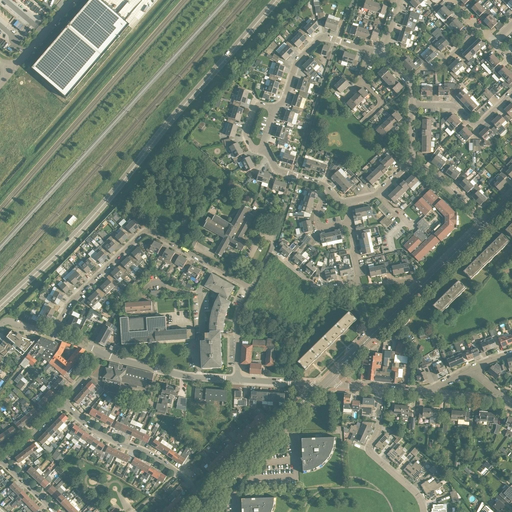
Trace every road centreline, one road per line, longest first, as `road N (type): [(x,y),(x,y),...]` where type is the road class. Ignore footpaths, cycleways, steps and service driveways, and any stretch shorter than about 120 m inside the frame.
road 1 (secondary): [(275,0),(70,240),(0,307)]
road 2 (residential): [(53,334),(72,300),(145,232),(250,288)]
road 3 (residential): [(207,501),(167,465),(95,431),(62,403)]
road 4 (residential): [(423,511),(419,495),(369,451),(380,388)]
road 5 (residential): [(273,108),(284,100),(297,58),(320,37),(369,50)]
road 6 (residential): [(237,379),(182,375),(102,353)]
road 7 (residential): [(412,105),(451,105),(477,124),(511,92)]
